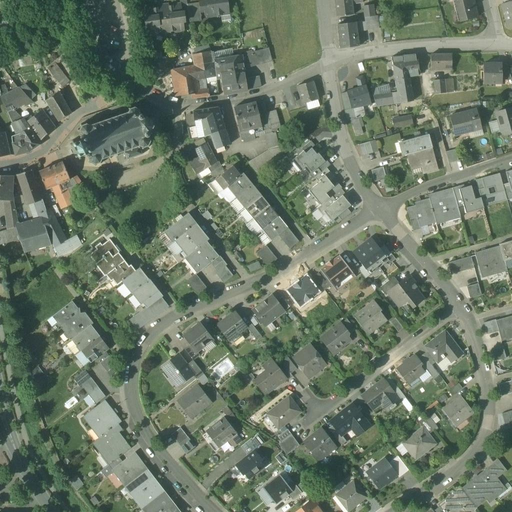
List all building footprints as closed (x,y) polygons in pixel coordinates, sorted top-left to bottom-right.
[(184,14),(188,14),(187,5),(185,0),(184,0),(179,1),(180,5),(182,15),(184,14)] [(216,16),(219,18),(221,15),(227,14),(226,7),(230,7),(229,0),(207,0),(208,2),(204,2),(205,11),(209,11),(210,16),(216,16)] [(333,0),(336,18),(353,16),(351,4),(362,3),(362,0),(361,0),(333,0)] [(454,0),(460,22),(477,18),(472,0),(454,0)] [(511,1),(511,2),(502,4),(505,15),(504,15),(508,27),(511,26),(511,1)] [(198,3),(187,5),(188,14),(189,23),(201,21),(200,12),(198,3)] [(180,5),(162,7),(166,33),(184,31),(183,26),(183,21),(185,21),(184,14),(182,15),(180,5)] [(363,6),(365,18),(374,17),(373,5),(363,6)] [(148,35),(166,33),(162,7),(145,9),(146,19),(144,19),(145,26),(147,26),(148,31),(148,35)] [(364,18),(366,31),(379,29),(377,16),(374,17),(365,18),(364,18)] [(337,26),(340,49),(349,48),(358,46),(355,23),(337,26)] [(232,49),(224,50),(225,58),(230,57),(233,57),(232,49)] [(224,50),(211,53),(213,60),(225,58),(224,50)] [(193,62),(194,66),(195,66),(214,62),(213,60),(211,53),(211,51),(192,55),(193,62)] [(254,60),(256,68),(272,64),(269,51),(254,54),(253,54),(254,60)] [(221,80),(223,95),(246,91),(245,82),(246,82),(245,79),(244,74),(241,55),(233,57),(230,57),(233,76),(221,78),(221,80)] [(414,55),(403,56),(406,77),(418,75),(414,55)] [(430,55),(430,71),(434,71),(434,69),(451,68),(451,55),(430,55)] [(391,58),(395,81),(406,79),(406,77),(403,56),(391,58)] [(216,80),(221,80),(221,78),(233,76),(230,57),(225,58),(213,60),(214,62),(216,80)] [(213,78),(213,81),(216,80),(214,62),(195,66),(196,79),(210,76),(210,78),(213,78)] [(483,65),(483,84),(495,83),(495,81),(501,80),(501,65),(501,64),(483,65)] [(49,71),(61,88),(69,82),(57,65),(49,71)] [(501,65),(501,80),(511,80),(507,65),(501,65)] [(208,90),(206,90),(198,91),(197,82),(196,79),(195,66),(194,66),(171,71),(174,95),(175,97),(189,95),(190,95),(191,97),(192,99),(202,98),(209,97),(208,90)] [(355,78),(358,88),(365,86),(362,76),(355,78)] [(249,82),(250,90),(260,88),(258,77),(245,79),(246,82),(249,82)] [(408,78),(406,79),(395,81),(396,93),(392,93),(393,104),(412,101),(408,78)] [(433,81),(434,94),(452,92),(452,88),(445,89),(444,80),(433,81)] [(205,81),(197,82),(198,91),(206,90),(205,81)] [(297,86),(303,104),(318,100),(312,82),(297,86)] [(25,85),(21,90),(31,100),(36,96),(25,85)] [(351,109),(353,109),(370,105),(369,100),(365,86),(358,88),(346,92),(347,92),(351,109)] [(19,88),(7,94),(1,97),(0,98),(3,104),(12,124),(19,121),(13,107),(23,103),(25,107),(33,103),(31,100),(21,90),(19,88)] [(371,90),(376,107),(393,104),(392,93),(379,95),(377,88),(371,90)] [(340,94),(344,111),(351,109),(347,92),(340,94)] [(71,114),(64,103),(61,97),(58,93),(45,101),(58,122),(71,114)] [(66,94),(61,97),(64,103),(69,100),(66,94)] [(262,128),(270,126),(268,117),(263,101),(256,103),(262,128)] [(233,108),(242,140),(253,137),(252,134),(262,131),(262,128),(256,103),(255,102),(233,108)] [(93,166),(95,166),(95,164),(98,163),(100,165),(101,164),(99,162),(101,159),(102,162),(110,159),(109,156),(115,154),(116,157),(124,154),(126,159),(125,159),(125,160),(126,160),(126,161),(128,160),(127,160),(133,158),(134,158),(135,158),(134,157),(141,155),(141,156),(142,155),(142,154),(141,154),(140,149),(139,146),(142,148),(141,150),(143,150),(143,147),(146,147),(148,148),(149,147),(147,145),(149,142),(151,142),(151,141),(149,141),(148,138),(150,137),(149,135),(148,133),(149,133),(150,135),(152,134),(150,132),(152,127),(155,127),(155,126),(152,126),(151,121),(153,119),(151,118),(150,120),(145,117),(145,115),(143,115),(143,118),(142,116),(142,114),(140,114),(139,111),(141,110),(140,108),(137,110),(135,108),(135,106),(134,106),(134,108),(130,109),(129,108),(128,109),(129,110),(128,113),(127,111),(125,111),(126,113),(120,115),(119,113),(118,114),(118,116),(113,118),(112,116),(111,116),(111,118),(106,120),(105,118),(103,119),(104,121),(98,123),(97,121),(96,121),(97,123),(91,125),(90,123),(89,124),(90,126),(87,125),(87,123),(86,122),(85,125),(82,126),(81,124),(80,125),(81,127),(80,130),(78,129),(77,131),(80,131),(81,135),(79,136),(80,137),(81,139),(74,142),(73,140),(71,141),(72,143),(72,144),(70,145),(71,147),(73,146),(77,155),(75,156),(76,158),(78,157),(78,158),(79,160),(80,159),(81,159),(80,157),(86,154),(87,156),(86,158),(89,158),(90,161),(88,163),(89,164),(91,163),(94,164),(93,166)] [(195,127),(197,139),(204,137),(211,135),(210,135),(225,130),(221,116),(218,108),(193,112),(195,127)] [(346,121),(351,120),(351,119),(355,119),(353,109),(351,109),(344,111),(346,121)] [(25,123),(40,142),(55,129),(52,126),(53,126),(42,110),(25,123)] [(449,117),(454,136),(455,136),(454,133),(467,129),(468,132),(481,129),(476,110),(449,117)] [(501,133),(504,134),(511,132),(511,130),(511,129),(511,128),(511,110),(507,112),(507,110),(495,113),(501,133)] [(270,126),(272,132),(272,133),(275,133),(280,131),(275,115),(268,117),(270,126)] [(392,119),(394,128),(412,124),(411,116),(392,119)] [(360,117),(355,119),(351,119),(351,120),(356,136),(362,134),(358,122),(361,121),(360,117)] [(15,131),(16,131),(19,129),(22,133),(29,129),(23,120),(19,121),(12,124),(15,131)] [(187,129),(190,140),(197,139),(195,127),(187,129)] [(15,154),(15,156),(29,152),(39,145),(29,129),(22,133),(18,134),(11,137),(12,144),(15,154)] [(213,142),(215,149),(230,144),(225,130),(210,135),(211,135),(212,138),(213,142)] [(264,134),(268,149),(268,150),(279,149),(275,133),(272,133),(272,132),(264,134)] [(0,157),(9,155),(4,133),(0,133),(0,157)] [(401,142),(404,155),(406,155),(431,148),(428,134),(401,142)] [(375,140),(369,142),(372,153),(378,152),(375,140)] [(301,149),(303,151),(305,153),(311,148),(314,146),(310,141),(301,149)] [(369,142),(363,144),(367,155),(372,153),(369,142)] [(200,162),(204,170),(207,168),(216,162),(207,143),(195,150),(200,160),(199,161),(200,162)] [(361,157),(367,155),(363,144),(358,145),(361,157)] [(317,168),(323,163),(316,154),(311,148),(305,153),(303,151),(295,158),(302,167),(304,165),(311,173),(317,168)] [(420,167),(422,175),(438,170),(431,148),(406,155),(411,170),(411,167),(419,165),(420,167)] [(280,154),(279,149),(268,150),(268,149),(248,162),(257,173),(280,154)] [(445,152),(448,164),(458,161),(455,150),(445,152)] [(323,163),(325,162),(317,153),(316,154),(323,163)] [(302,167),(295,158),(291,161),(300,172),(304,169),(312,179),(314,178),(321,173),(317,168),(311,173),(304,165),(302,167)] [(325,162),(323,163),(317,168),(321,173),(326,168),(330,165),(326,160),(325,162)] [(207,168),(210,173),(219,167),(221,166),(218,161),(216,162),(207,168)] [(192,167),(196,175),(204,170),(200,162),(192,167)] [(62,163),(51,167),(39,172),(46,190),(51,188),(61,210),(67,207),(76,203),(75,200),(85,196),(85,195),(73,178),(70,180),(62,163)] [(223,190),(226,187),(240,176),(232,167),(215,180),(223,190)] [(382,167),(377,169),(380,180),(386,179),(382,167)] [(314,178),(318,183),(319,182),(318,180),(324,175),(329,181),(334,178),(326,168),(321,173),(314,178)] [(374,182),(380,180),(377,169),(371,171),(374,182)] [(19,182),(27,205),(36,203),(42,200),(41,200),(31,170),(18,175),(19,182)] [(226,187),(235,198),(252,184),(243,174),(240,176),(226,187)] [(478,190),(480,197),(489,194),(487,189),(493,187),(495,193),(504,191),(502,185),(499,174),(481,179),(483,188),(478,190)] [(319,182),(318,183),(308,191),(320,205),(329,198),(325,194),(333,187),(329,181),(324,175),(318,180),(319,182)] [(0,200),(5,201),(13,201),(11,194),(13,176),(0,176),(0,200)] [(475,180),(477,186),(478,190),(483,188),(481,179),(475,180)] [(338,183),(333,187),(325,194),(329,198),(331,196),(341,189),(341,188),(338,183)] [(508,183),(502,185),(504,191),(506,201),(511,198),(511,195),(508,183)] [(235,198),(244,209),(260,195),(252,184),(235,198)] [(457,207),(463,205),(458,189),(464,188),(463,185),(451,188),(452,189),(457,207)] [(477,186),(471,188),(474,199),(480,198),(480,197),(478,190),(477,186)] [(465,213),(483,208),(483,207),(480,198),(474,199),(471,188),(464,190),(464,188),(458,189),(463,205),(465,213)] [(341,189),(331,196),(335,201),(340,197),(342,196),(344,193),(341,189)] [(436,213),(438,222),(459,216),(457,207),(452,189),(433,194),(435,200),(439,212),(436,213)] [(506,201),(504,191),(495,193),(489,194),(480,197),(480,198),(483,207),(506,201)] [(244,209),(253,219),(269,206),(260,195),(244,209)] [(347,208),(348,207),(340,197),(335,201),(331,196),(329,198),(320,205),(316,209),(322,216),(325,214),(331,221),(333,220),(347,208)] [(342,196),(340,197),(348,207),(350,206),(342,196)] [(416,218),(419,228),(419,227),(435,223),(429,202),(429,199),(414,203),(415,206),(406,208),(410,220),(416,218)] [(53,246),(54,247),(66,241),(55,219),(50,209),(45,210),(42,200),(36,203),(42,222),(52,245),(53,246)] [(429,202),(435,223),(438,222),(436,213),(439,212),(435,200),(429,202)] [(9,229),(15,228),(14,224),(18,223),(13,201),(5,201),(9,229)] [(56,206),(50,209),(55,219),(61,216),(56,206)] [(253,219),(262,230),(278,217),(269,206),(253,219)] [(350,213),(347,208),(333,220),(336,224),(350,213)] [(165,230),(174,241),(196,224),(187,213),(165,230)] [(287,228),(278,217),(262,230),(271,241),(278,235),(287,228)] [(410,220),(413,231),(420,229),(419,227),(419,228),(416,218),(410,220)] [(24,253),(52,245),(42,222),(23,227),(19,225),(18,223),(14,224),(15,228),(20,240),(24,253)] [(174,241),(186,257),(206,241),(203,237),(205,235),(196,224),(174,241)] [(0,232),(0,244),(20,240),(15,228),(9,229),(9,231),(0,232)] [(278,235),(281,240),(291,232),(287,228),(278,235)] [(281,240),(285,245),(294,237),(291,232),(281,240)] [(77,236),(66,241),(54,247),(58,257),(82,245),(77,236)] [(298,242),(294,237),(285,245),(289,249),(298,242)] [(379,249),(371,238),(351,253),(362,266),(369,275),(388,261),(386,258),(379,249)] [(89,255),(95,264),(116,248),(109,240),(102,245),(100,243),(95,247),(96,250),(89,255)] [(218,257),(206,241),(186,257),(199,272),(208,265),(210,263),(218,257)] [(511,241),(499,245),(499,246),(504,261),(511,258),(511,241)] [(256,253),(260,258),(269,250),(265,245),(256,253)] [(379,249),(386,258),(391,255),(384,245),(379,249)] [(506,271),(504,261),(499,246),(474,253),(481,278),(506,271)] [(104,276),(105,275),(124,261),(119,254),(119,253),(116,248),(95,264),(95,265),(104,276)] [(260,258),(263,262),(273,255),(269,250),(260,258)] [(95,264),(89,255),(82,261),(89,269),(95,265),(95,264)] [(276,259),(273,255),(263,262),(267,267),(276,259)] [(395,259),(391,255),(386,258),(388,261),(390,263),(395,259)] [(210,263),(213,268),(223,260),(219,256),(218,257),(210,263)] [(331,285),(335,291),(354,276),(347,266),(339,256),(333,261),(326,267),(326,266),(320,271),(331,285)] [(470,257),(464,258),(468,270),(473,268),(470,257)] [(464,258),(459,260),(462,272),(468,270),(464,258)] [(227,265),(223,260),(213,268),(217,273),(225,266),(227,265)] [(459,260),(453,262),(456,273),(462,272),(459,260)] [(116,286),(121,282),(135,271),(130,265),(128,266),(124,261),(105,275),(110,282),(112,280),(116,286)] [(256,261),(245,263),(247,271),(258,269),(256,261)] [(450,275),(456,273),(453,262),(447,263),(450,275)] [(347,266),(354,276),(359,272),(357,270),(352,263),(347,266)] [(215,274),(219,279),(229,271),(225,266),(217,273),(215,274)] [(364,279),(369,275),(362,266),(357,270),(359,272),(364,279)] [(131,294),(133,292),(148,280),(139,268),(135,271),(121,282),(131,294)] [(233,276),(229,271),(219,279),(223,283),(233,276)] [(320,286),(324,291),(331,285),(320,271),(313,276),(320,286)] [(186,282),(190,287),(199,279),(195,275),(186,282)] [(317,292),(315,290),(305,277),(288,291),(299,306),(317,292)] [(379,288),(385,295),(387,293),(398,284),(394,277),(379,288)] [(408,301),(412,307),(423,299),(416,290),(418,289),(410,277),(404,282),(400,285),(398,284),(387,293),(392,300),(396,300),(403,295),(408,301)] [(149,279),(148,280),(133,292),(142,304),(158,291),(149,279)] [(190,287),(194,291),(203,284),(199,279),(190,287)] [(113,288),(116,286),(112,280),(110,282),(108,283),(113,288)] [(207,289),(203,284),(194,291),(197,296),(207,289)] [(478,284),(472,285),(475,297),(481,295),(478,284)] [(469,299),(475,297),(472,285),(466,287),(469,299)] [(158,291),(142,304),(146,309),(147,307),(149,306),(159,299),(161,297),(162,296),(158,291)] [(403,295),(396,300),(394,302),(398,308),(408,301),(403,295)] [(259,318),(265,325),(283,311),(275,301),(271,296),(252,310),(258,318),(259,318)] [(161,297),(159,299),(166,308),(168,306),(161,297)] [(275,301),(283,311),(289,307),(281,297),(275,301)] [(157,315),(166,308),(159,299),(149,306),(157,315)] [(59,321),(63,327),(81,313),(78,314),(77,308),(72,301),(52,317),(57,323),(59,321)] [(353,316),(366,334),(375,327),(376,329),(386,321),(381,314),(379,316),(377,313),(379,312),(381,310),(373,301),(353,316)] [(149,306),(147,307),(154,317),(157,315),(149,306)] [(146,309),(141,312),(148,322),(154,317),(147,307),(146,309)] [(244,339),(240,333),(246,328),(247,328),(234,311),(216,325),(229,342),(231,340),(236,346),(244,339)] [(137,316),(134,317),(138,322),(141,327),(144,325),(148,322),(141,312),(137,316)] [(70,340),(72,339),(90,325),(92,323),(86,315),(84,317),(81,313),(63,327),(61,329),(70,340)] [(498,331),(501,340),(511,337),(511,316),(495,321),(498,331)] [(57,323),(52,317),(46,321),(51,327),(57,323)] [(127,323),(131,328),(138,322),(134,317),(127,323)] [(390,322),(398,332),(403,328),(395,318),(390,322)] [(347,332),(349,334),(355,330),(346,319),(346,320),(340,324),(346,332),(347,332)] [(495,320),(489,321),(492,333),(498,331),(495,321),(495,320)] [(487,334),(492,333),(489,321),(483,323),(487,334)] [(141,327),(138,322),(131,328),(134,332),(141,327)] [(190,345),(196,352),(197,352),(212,340),(199,324),(183,336),(190,345)] [(246,328),(256,341),(261,337),(251,324),(247,328),(246,328)] [(321,339),(331,352),(336,348),(337,349),(339,349),(341,347),(342,345),(349,340),(345,334),(344,334),(344,331),(346,332),(340,324),(335,328),(334,326),(330,330),(331,331),(321,339)] [(78,345),(81,351),(99,337),(90,325),(72,339),(75,344),(77,346),(78,345)] [(446,356),(451,363),(462,353),(445,331),(425,347),(428,351),(436,362),(441,358),(442,359),(446,356)] [(108,349),(99,337),(81,351),(89,362),(90,363),(108,349)] [(74,356),(80,351),(77,346),(75,344),(68,349),(74,357),(74,356)] [(183,350),(192,360),(193,361),(200,356),(197,352),(196,352),(190,345),(183,350)] [(293,358),(308,377),(324,365),(310,346),(303,351),(303,352),(301,354),(300,353),(293,358)] [(502,347),(497,348),(500,360),(506,358),(502,347)] [(494,361),(500,360),(497,348),(491,350),(494,361)] [(81,351),(80,351),(74,356),(82,367),(89,362),(81,351)] [(428,351),(422,355),(431,366),(436,362),(428,351)] [(176,386),(177,387),(192,375),(193,374),(186,365),(178,355),(161,367),(171,379),(174,376),(180,384),(176,386)] [(434,369),(431,366),(422,355),(418,358),(422,364),(419,365),(424,372),(426,370),(428,373),(434,369)] [(99,363),(103,368),(112,361),(109,356),(99,363)] [(396,370),(410,388),(420,380),(417,377),(424,372),(419,365),(422,364),(418,358),(415,356),(396,370)] [(281,362),(285,367),(290,374),(297,369),(287,357),(281,362)] [(203,374),(193,361),(192,360),(186,365),(193,374),(192,375),(196,380),(203,374)] [(249,376),(263,394),(271,388),(272,389),(285,379),(286,379),(280,371),(271,360),(249,376)] [(116,365),(112,361),(103,368),(107,373),(116,365)] [(27,372),(33,380),(41,374),(35,366),(27,372)] [(292,377),(290,374),(285,367),(280,371),(286,379),(285,379),(287,381),(292,377)] [(107,373),(110,377),(116,372),(112,368),(107,373)] [(428,373),(433,379),(438,375),(434,369),(428,373)] [(75,378),(77,380),(87,373),(85,370),(75,378)] [(90,378),(87,373),(77,380),(81,385),(90,378)] [(174,376),(171,379),(176,386),(180,384),(174,376)] [(388,376),(383,380),(392,391),(397,388),(388,376)] [(81,385),(84,390),(94,382),(90,378),(81,385)] [(387,409),(388,411),(390,409),(400,402),(392,391),(383,380),(383,379),(361,396),(371,410),(384,401),(389,408),(387,409)] [(98,387),(94,382),(84,390),(88,395),(88,394),(98,387)] [(501,396),(508,394),(505,382),(497,384),(501,396)] [(447,392),(452,398),(462,390),(458,384),(450,390),(447,392)] [(190,418),(210,403),(197,386),(177,402),(178,402),(180,400),(192,416),(190,418)] [(88,394),(92,399),(101,392),(98,387),(88,394)] [(392,391),(400,402),(405,398),(397,388),(392,391)] [(105,396),(101,392),(92,399),(95,404),(105,396)] [(83,399),(89,407),(94,403),(88,395),(83,399)] [(266,414),(278,429),(300,412),(288,397),(266,414)] [(442,410),(455,427),(473,413),(460,397),(451,404),(451,403),(442,410)] [(94,426),(102,436),(107,432),(117,424),(120,421),(104,400),(97,406),(82,417),(91,429),(94,426)] [(178,402),(190,418),(192,416),(180,400),(178,402)] [(332,425),(341,436),(355,425),(361,432),(368,426),(351,405),(329,422),(332,425)] [(505,425),(510,423),(507,412),(501,413),(505,425)] [(218,447),(227,440),(235,434),(223,418),(205,432),(218,447)] [(422,427),(428,435),(433,431),(423,418),(418,422),(422,428),(422,427)] [(107,432),(111,437),(115,435),(122,429),(117,424),(107,432)] [(327,428),(341,446),(346,442),(341,436),(332,425),(327,428)] [(402,444),(415,460),(435,444),(428,435),(422,427),(422,428),(402,444)] [(170,435),(178,444),(187,437),(180,428),(170,435)] [(303,442),(318,461),(328,453),(325,450),(332,445),(320,429),(303,442)] [(277,437),(281,442),(291,435),(287,430),(277,437)] [(111,437),(107,432),(102,436),(92,444),(101,456),(104,453),(111,463),(118,457),(130,448),(122,438),(119,440),(115,435),(111,437)] [(241,441),(235,434),(227,440),(232,447),(241,441)] [(282,451),(285,455),(299,445),(291,435),(277,446),(282,451)] [(195,447),(187,437),(178,444),(185,454),(195,447)] [(244,473),(248,478),(263,466),(259,461),(260,460),(253,451),(236,465),(242,474),(244,473)] [(124,486),(127,485),(146,470),(147,469),(134,453),(122,462),(112,470),(124,486)] [(397,456),(387,464),(391,468),(400,461),(397,456)] [(108,465),(112,470),(122,462),(118,457),(111,463),(108,465)] [(396,474),(391,468),(387,464),(384,459),(366,473),(378,488),(396,474)] [(498,460),(493,464),(501,474),(506,470),(498,460)] [(391,468),(396,474),(398,477),(407,470),(400,461),(391,468)] [(496,478),(501,474),(493,464),(488,468),(496,478)] [(489,503),(497,497),(505,490),(503,487),(496,478),(488,468),(461,489),(473,504),(483,496),(489,503)] [(147,469),(146,470),(157,484),(158,483),(147,469)] [(141,508),(143,506),(161,493),(156,486),(159,484),(158,483),(157,484),(146,470),(127,485),(136,497),(134,498),(141,508)] [(71,488),(80,485),(76,475),(67,478),(71,488)] [(287,495),(292,491),(290,489),(279,475),(262,488),(275,504),(287,495)] [(334,495),(347,511),(366,497),(352,481),(334,495)] [(174,505),(159,484),(156,486),(161,493),(162,491),(174,506),(174,505)] [(511,489),(507,484),(503,487),(505,490),(497,497),(499,500),(511,490),(511,489)] [(124,486),(134,498),(136,497),(127,485),(124,486)] [(295,485),(290,489),(292,491),(287,495),(292,500),(301,493),(295,485)] [(472,511),(477,509),(473,504),(461,489),(459,487),(454,491),(457,494),(454,496),(453,495),(433,511),(457,511),(462,509),(464,511),(472,511)] [(162,491),(161,493),(143,506),(147,511),(175,511),(172,508),(175,506),(174,505),(174,506),(162,491)] [(295,511),(321,511),(312,500),(295,511)]
